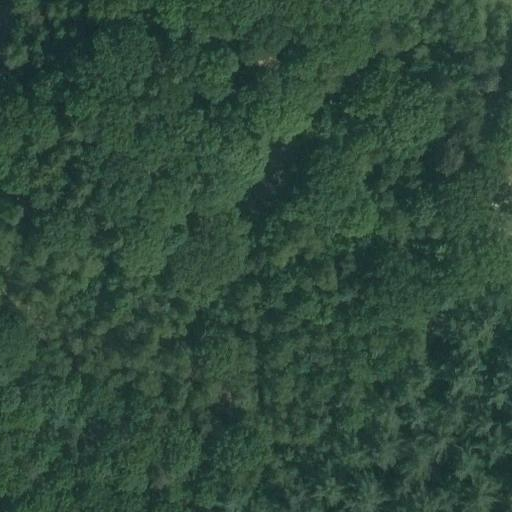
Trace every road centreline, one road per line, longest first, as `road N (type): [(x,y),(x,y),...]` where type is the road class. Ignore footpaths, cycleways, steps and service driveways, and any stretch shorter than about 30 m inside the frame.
road 1 (track): [(123,0),(139,58),(212,135),(262,239),(345,298),(458,343)]
road 2 (track): [(296,0),(477,200)]
road 3 (track): [(281,511),(420,378)]
road 4 (track): [(420,378),(511,296)]
